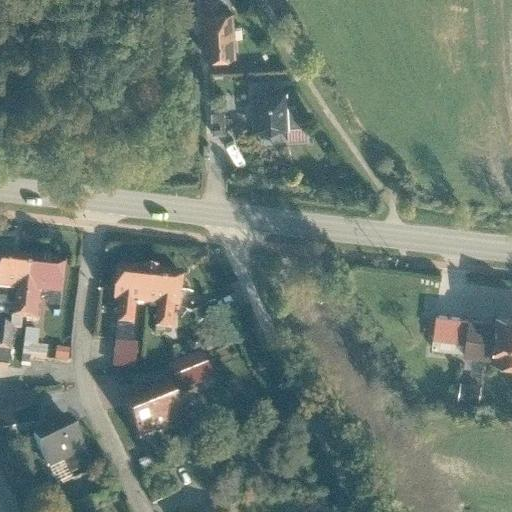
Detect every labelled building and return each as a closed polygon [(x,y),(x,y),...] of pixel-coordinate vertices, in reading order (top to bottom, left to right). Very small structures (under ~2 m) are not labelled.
[(230,27),(229,9),(198,11),(200,49),(228,48),(227,40),(240,39),(239,27),(230,27)] [(279,104),(278,85),(267,85),(268,95),(245,96),(246,129),(279,128),(278,123),(293,123),(292,103),(279,104)] [(221,129),(222,111),(207,111),(207,129),(221,129)] [(30,261),(0,257),(0,292),(11,293),(8,322),(27,319),(30,261)] [(65,298),(66,263),(30,261),(27,319),(37,319),(38,297),(65,298)] [(149,274),(112,269),(108,302),(114,303),(111,325),(130,328),(132,312),(145,313),(149,274)] [(177,315),(181,277),(149,274),(145,313),(152,313),(150,332),(163,333),(165,314),(177,315)] [(511,309),(488,307),(487,318),(462,316),(460,338),(458,354),(511,359),(511,309)] [(462,316),(427,314),(426,335),(460,338),(462,316)] [(53,360),(54,348),(43,347),(45,332),(30,331),(28,358),(53,360)] [(210,334),(191,343),(198,357),(216,349),(210,334)] [(119,369),(142,372),(145,346),(122,343),(119,369)] [(60,361),(75,364),(77,351),(62,349),(60,361)] [(187,425),(169,380),(127,398),(146,443),(187,425)] [(468,392),(484,394),(485,383),(470,381),(468,392)] [(84,454),(72,427),(35,443),(48,471),(84,454)]
